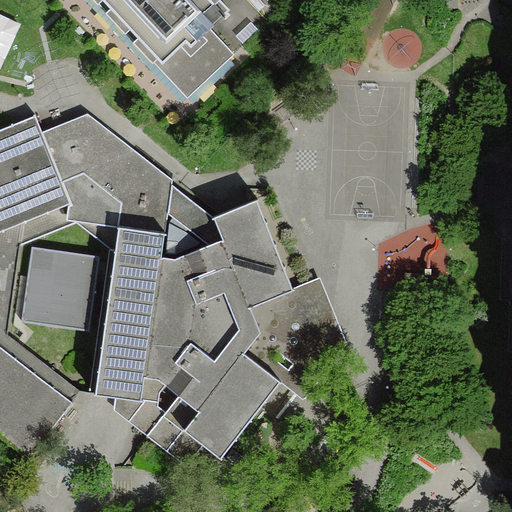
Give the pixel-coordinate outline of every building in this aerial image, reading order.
[(95,0),(164,73),(211,28),(231,10),(221,0),(95,0)] [(374,0),(352,58),(369,65),(395,3),(387,0),(374,0)] [(0,68),(0,69),(21,26),(0,15),(0,68)] [(235,54),(211,28),(164,73),(189,99),(235,54)] [(36,115),(0,129),(0,330),(9,337),(23,243),(77,221),(116,250),(97,393),(114,396),(142,400),(145,377),(161,379),(164,382),(177,392),(200,411),(186,429),(202,441),(222,456),(280,380),(239,350),(260,328),(252,307),(295,290),(258,200),(214,216),(220,229),(177,248),(164,246),(174,181),(89,114),(44,132),(36,115)] [(220,229),(214,216),(174,181),(164,246),(177,248),(220,229)] [(321,280),(295,290),(252,307),(260,328),(239,350),(280,380),(303,397),(346,339),(321,280)] [(0,343),(71,399),(78,390),(9,337),(0,330),(0,343)] [(71,399),(0,343),(0,434),(27,456),(71,399)] [(142,400),(114,396),(113,406),(184,463),(202,441),(186,429),(200,411),(177,392),(163,409),(157,403),(157,389),(164,382),(161,379),(145,377),(142,400)]
